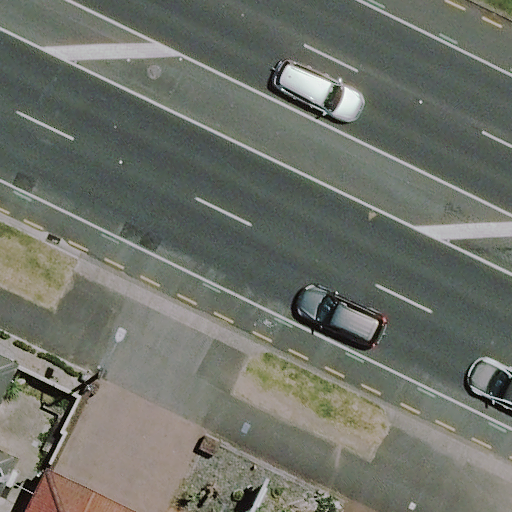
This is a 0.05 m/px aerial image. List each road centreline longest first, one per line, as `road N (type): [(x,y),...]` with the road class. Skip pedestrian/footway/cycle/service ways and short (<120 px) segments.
road 1 (secondary): [(511,261),(0,15)]
road 2 (unknown): [(194,109),(5,511)]
